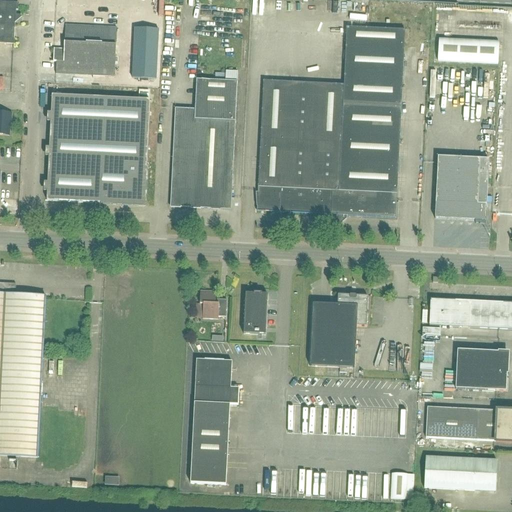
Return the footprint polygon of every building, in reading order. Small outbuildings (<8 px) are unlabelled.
[(0,44),(4,45),(14,46),(16,16),(17,6),(0,5),(0,44)] [(115,67),(117,29),(66,27),(64,51),(54,50),(54,62),(50,62),(50,63),(56,63),(56,75),(115,78),(116,67),(115,67)] [(135,27),(132,77),(156,79),(159,29),(135,27)] [(263,82),(259,168),(257,212),(331,216),(331,218),(334,221),(340,221),(343,219),(344,217),(396,219),(405,31),(346,29),(344,86),(263,82)] [(438,47),(439,62),(459,60),(457,42),(447,43),(447,38),(441,39),(442,46),(438,47)] [(233,168),(238,83),(238,72),(226,71),(225,74),(216,74),(215,82),(196,81),(195,111),(175,110),(173,168),(171,208),(231,211),(233,168)] [(52,97),(48,168),(47,201),(45,201),(45,202),(122,206),(122,208),(123,208),(123,206),(145,207),(150,102),(151,102),(152,101),(50,96),(50,97),(52,97)] [(494,125),(494,113),(485,113),(485,124),(494,125)] [(0,136),(9,137),(10,124),(11,124),(11,115),(0,114),(0,136)] [(486,224),(489,161),(438,158),(435,220),(475,222),(474,223),(486,224)] [(200,293),(200,305),(203,306),(203,320),(218,321),(218,318),(226,318),(227,301),(216,300),(216,293),(200,293)] [(245,295),(243,335),(266,336),(268,296),(262,296),(262,295),(254,294),(254,295),(245,295)] [(0,457),(38,459),(46,298),(0,295),(0,457)] [(314,305),(311,367),(356,370),(358,327),(368,328),(369,298),(339,296),(339,306),(314,305)] [(431,301),(429,327),(511,330),(511,307),(505,307),(505,305),(431,301)] [(425,351),(435,351),(435,338),(424,338),(425,351)] [(455,390),(506,393),(508,354),(457,351),(455,390)] [(422,372),(433,373),(433,360),(422,360),(422,372)] [(196,361),(190,484),(226,486),(230,406),(238,406),(239,390),(231,389),(232,363),(196,361)] [(427,409),(426,439),(495,443),(511,443),(511,412),(497,412),(427,409)] [(426,458),(424,490),(495,493),(497,462),(426,458)] [(407,501),(407,495),(408,476),(392,475),(390,500),(407,501)]
